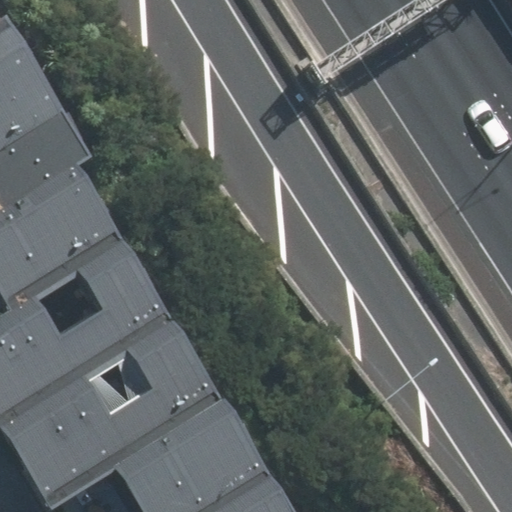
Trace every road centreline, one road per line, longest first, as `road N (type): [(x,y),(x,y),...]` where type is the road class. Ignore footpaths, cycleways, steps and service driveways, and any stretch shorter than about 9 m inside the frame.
road 1 (motorway): [(511,468),(216,0)]
road 2 (motorway): [(511,115),(438,0)]
